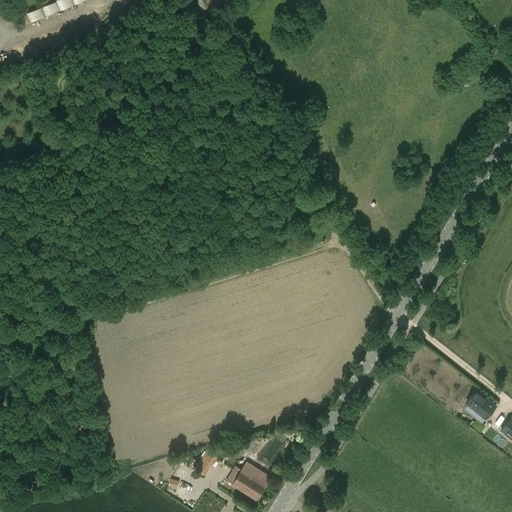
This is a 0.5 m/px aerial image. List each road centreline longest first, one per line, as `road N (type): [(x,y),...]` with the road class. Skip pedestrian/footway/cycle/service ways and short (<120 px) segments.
road 1 (secondary): [(277,511),(511,130)]
road 2 (track): [(342,240),(0,343)]
road 3 (track): [(0,238),(66,190),(246,89)]
road 4 (track): [(191,0),(342,240)]
road 5 (track): [(342,240),(386,304),(511,404)]
